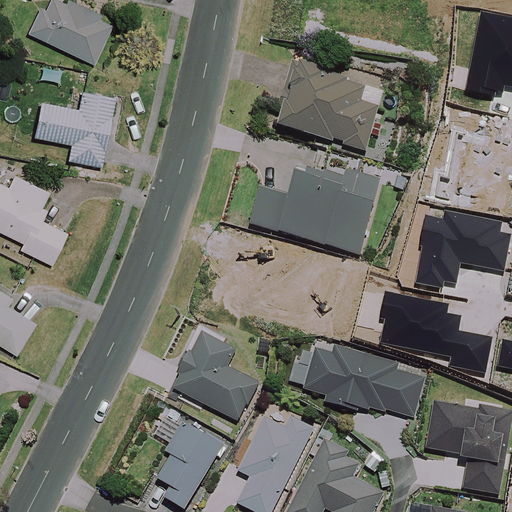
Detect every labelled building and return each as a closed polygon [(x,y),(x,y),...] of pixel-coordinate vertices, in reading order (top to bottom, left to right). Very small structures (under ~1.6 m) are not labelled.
[(111,30),(46,0),(45,0),(29,37),(94,67),(111,30)] [(363,102),(368,85),(299,64),(279,129),(365,155),(380,107),(363,102)] [(114,102),(78,96),(75,109),(40,103),(33,143),(68,149),(66,164),(102,171),(114,102)] [(379,184),(346,174),(342,191),(298,179),(291,201),(259,192),(250,227),(359,257),(379,184)] [(7,188),(0,184),(0,236),(20,246),(16,254),(51,271),(68,236),(41,224),(46,213),(41,211),(49,193),(13,176),(7,188)] [(0,348),(16,358),(35,327),(7,309),(14,297),(0,288),(0,348)] [(182,375),(174,392),(181,395),(178,402),(203,414),(206,410),(240,425),(258,387),(225,372),(235,350),(203,335),(192,357),(187,355),(178,374),(182,375)] [(397,363),(315,348),(306,394),(325,397),(323,403),(416,421),(424,379),(395,374),(397,363)] [(511,413),(511,412),(464,404),(463,411),(431,405),(423,452),(466,460),(461,492),(498,498),(511,413)] [(271,511),(306,443),(264,422),(238,473),(251,479),(237,506),(248,511),(271,511)] [(185,511),(222,449),(184,427),(154,480),(171,490),(165,501),(183,511),(185,511)] [(377,511),(386,495),(351,478),(358,464),(346,458),(348,452),(322,440),(287,511),(377,511)]
